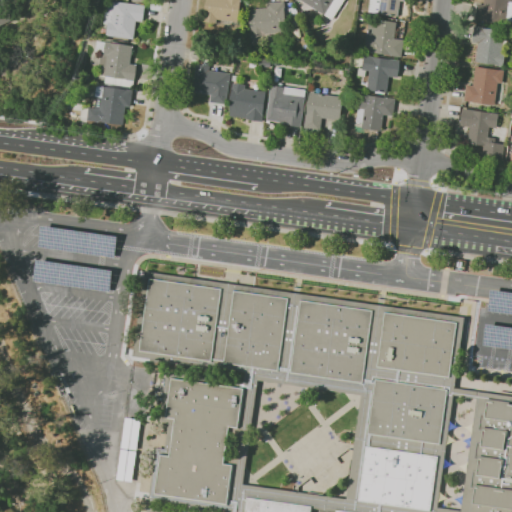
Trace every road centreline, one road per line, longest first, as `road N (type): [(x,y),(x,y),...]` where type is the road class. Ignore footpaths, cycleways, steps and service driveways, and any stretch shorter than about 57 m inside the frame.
road 1 (residential): [(511,189),(399,157),(336,164),(236,150),(202,130),(163,123)]
road 2 (residential): [(444,0),(413,226)]
road 3 (residential): [(180,0),(152,190)]
road 4 (primary): [(152,190),(325,214)]
road 5 (primary): [(416,200),(263,177)]
